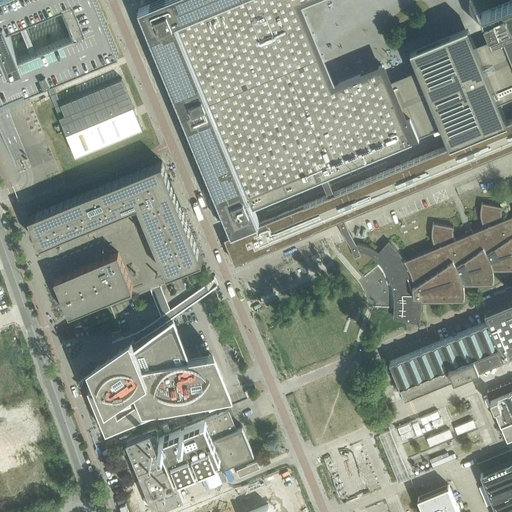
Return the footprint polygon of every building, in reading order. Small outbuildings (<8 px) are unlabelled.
[(0,0),(0,129),(16,169),(18,168),(23,166),(24,165),(28,164),(30,163),(4,101),(9,99),(26,91),(44,84),(46,83),(48,89),(50,91),(51,94),(76,155),(143,128),(122,78),(61,103),(55,89),(52,81),(54,80),(119,53),(108,24),(106,21),(97,0),(0,0)] [(256,209),(254,206),(254,205),(258,203),(271,198),(287,191),(322,177),(325,185),(329,194),(335,191),(331,183),(328,174),(329,174),(334,172),(380,152),(387,149),(389,148),(390,148),(408,141),(411,139),(412,138),(412,139),(420,136),(419,135),(410,114),(404,117),(389,80),(383,65),(333,85),(331,80),(332,80),(320,52),(319,52),(314,39),(315,38),(299,0),(154,0),(139,6),(140,8),(140,10),(153,40),(160,56),(165,70),(179,103),(182,110),(201,156),(204,163),(215,190),(217,196),(209,199),(217,220),(226,217),(228,220),(229,225),(231,228),(232,230),(232,231),(260,219),(259,219),(260,219),(259,217),(257,213),(256,209)] [(502,425),(506,433),(506,435),(507,437),(508,438),(511,436),(511,447),(478,462),(477,462),(498,511),(511,511),(511,1),(508,3),(493,9),(483,13),(484,14),(482,14),(482,15),(483,15),(485,22),(489,30),(491,35),(492,38),(502,34),(511,57),(511,117),(508,120),(483,130),(450,143),(420,156),(335,191),(329,194),(255,225),(253,225),(251,226),(243,229),(237,232),(234,233),(231,234),(225,237),(235,261),(339,218),(344,230),(348,241),(348,242),(355,257),(361,255),(359,249),(360,250),(361,250),(362,250),(363,250),(364,250),(365,251),(366,251),(367,252),(368,252),(369,253),(370,253),(372,254),(373,255),(374,256),(375,256),(376,257),(377,258),(377,259),(378,260),(379,261),(380,262),(383,265),(385,269),(387,272),(389,276),(391,280),(393,284),(394,288),(394,292),(395,296),(395,301),(395,305),(395,309),(395,310),(395,312),(395,313),(395,314),(395,315),(394,317),(409,320),(411,320),(415,321),(420,322),(420,318),(421,314),(421,311),(421,307),(421,303),(421,299),(421,298),(421,297),(421,296),(426,296),(436,296),(437,296),(462,296),(463,296),(464,296),(464,297),(465,297),(465,290),(465,288),(465,286),(464,285),(464,283),(464,282),(463,280),(471,280),(473,280),(490,280),(493,280),(493,281),(494,281),(494,274),(494,273),(494,271),(494,270),(494,269),(493,267),(493,266),(501,265),(503,265),(511,265),(511,300),(485,312),(489,320),(488,320),(476,325),(391,361),(390,360),(390,361),(392,365),(391,366),(392,366),(394,370),(397,377),(398,381),(398,382),(399,382),(399,384),(400,385),(401,388),(405,399),(406,398),(465,374),(476,369),(477,371),(480,370),(479,368),(504,358),(504,357),(511,354),(511,381),(501,386),(501,384),(500,385),(501,386),(489,391),(488,390),(501,423),(502,425)] [(419,68),(389,80),(404,117),(410,114),(419,135),(425,133),(443,126),(447,135),(450,143),(483,130),(508,120),(505,111),(501,102),(511,96),(511,57),(502,34),(492,38),(477,44),(468,24),(411,48),(419,68)] [(162,161),(29,216),(39,239),(41,244),(44,242),(46,241),(138,204),(167,274),(203,259),(162,161)] [(60,276),(55,278),(57,285),(70,314),(133,288),(119,252),(60,276)] [(117,341),(89,360),(94,372),(98,383),(88,387),(106,430),(153,411),(162,407),(187,400),(231,392),(213,349),(188,353),(173,319),(137,344),(136,342),(133,333),(132,331),(122,338),(120,339),(117,341)] [(254,454),(243,426),(237,428),(229,408),(160,437),(156,429),(127,441),(140,474),(155,510),(184,497),(175,475),(176,475),(179,473),(180,473),(196,466),(196,467),(197,466),(200,465),(201,465),(201,464),(216,458),(217,458),(220,456),(221,456),(222,456),(226,465),(254,454)] [(432,421),(434,426),(443,422),(441,417),(432,421)] [(414,434),(412,429),(401,434),(403,439),(414,434)] [(260,468),(257,461),(237,469),(240,476),(260,468)] [(286,470),(237,490),(245,511),(274,511),(271,504),(296,494),(286,470)] [(418,497),(424,511),(460,511),(449,484),(418,497)]
